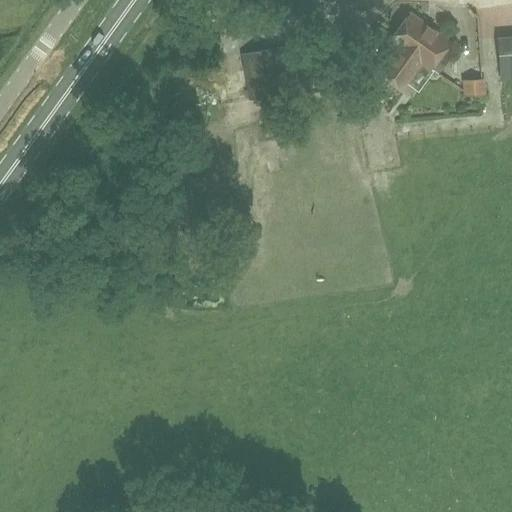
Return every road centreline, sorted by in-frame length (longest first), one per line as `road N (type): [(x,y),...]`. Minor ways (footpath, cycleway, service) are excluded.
road 1 (primary): [(0,194),(140,0)]
road 2 (unclassified): [(0,117),(86,0)]
